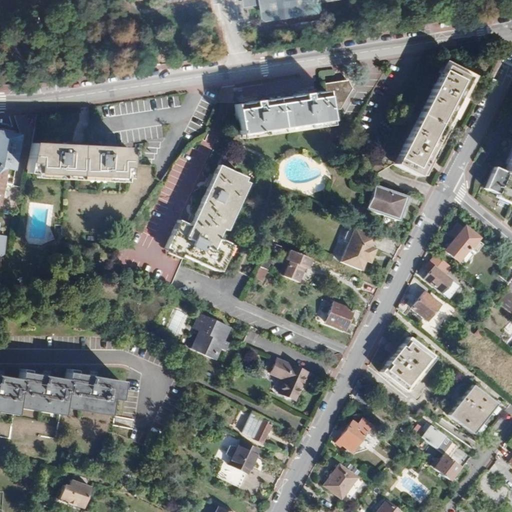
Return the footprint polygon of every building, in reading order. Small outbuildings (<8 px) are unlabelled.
[(250,0),(251,3),(264,1),(267,21),(321,14),(319,0),(250,0)] [(437,34),(453,27),(449,20),(433,27),(437,34)] [(121,33),(104,31),(103,42),(120,44),(121,33)] [(93,50),(83,51),(86,66),(95,65),(93,50)] [(468,79),(445,67),(394,166),(417,178),(468,79)] [(258,96),(241,99),(246,127),(334,112),(333,101),(343,99),(358,78),(354,71),(328,76),(329,83),(314,85),(313,83),(306,84),(307,87),(266,94),(266,92),(258,93),(258,96)] [(0,196),(5,168),(13,170),(18,137),(16,133),(12,133),(12,130),(0,128),(0,196)] [(128,148),(31,143),(25,174),(127,179),(127,156),(130,157),(130,151),(128,151),(128,148)] [(511,154),(505,171),(495,166),(484,188),(494,193),(493,196),(511,204),(511,154)] [(190,227),(179,222),(166,249),(216,272),(228,245),(217,240),(243,181),(216,168),(190,227)] [(372,186),(369,198),(365,211),(399,222),(407,198),(372,186)] [(448,233),(453,237),(441,253),(443,255),(446,252),(455,259),(457,257),(463,263),(473,251),(488,263),(498,251),(483,239),(484,238),(459,218),(448,233)] [(339,262),(359,270),(363,260),(367,262),(373,248),(368,246),(372,237),(351,229),(351,231),(347,230),(344,232),(342,238),(343,242),(346,243),(339,262)] [(483,269),(507,288),(495,302),(511,315),(511,254),(502,246),(498,251),(488,263),(483,269)] [(306,270),(310,260),(288,251),(284,261),(277,276),(297,283),(301,273),(303,268),(306,270)] [(443,273),(448,269),(442,261),(437,266),(443,273)] [(432,265),(422,277),(438,291),(439,290),(446,296),(456,284),(432,265)] [(77,271),(80,272),(78,276),(86,281),(91,271),(80,266),(77,271)] [(258,266),(252,278),(261,283),(267,271),(258,266)] [(462,276),(457,282),(469,290),(473,285),(462,276)] [(146,301),(123,290),(112,314),(136,325),(146,301)] [(437,304),(422,292),(409,308),(425,320),(437,304)] [(352,310),(332,303),(324,323),(344,330),(352,310)] [(165,331),(177,336),(186,314),(174,309),(165,331)] [(192,328),(200,332),(193,349),(215,359),(220,348),(223,350),(227,342),(223,340),(229,327),(199,314),(192,328)] [(485,333),(481,329),(476,335),(481,339),(485,333)] [(428,354),(406,335),(376,370),(399,389),(428,354)] [(276,358),(270,372),(284,379),(278,392),(293,399),(306,371),(276,358)] [(14,381),(0,377),(0,409),(10,412),(12,403),(57,412),(58,405),(103,414),(106,399),(114,400),(117,387),(62,375),(61,382),(16,373),(14,381)] [(492,402),(467,383),(444,412),(468,431),(492,402)] [(354,387),(350,393),(363,402),(366,397),(354,387)] [(270,424),(249,415),(240,435),(245,437),(252,439),(251,440),(261,445),(270,424)] [(356,423),(351,419),(333,441),(338,445),(341,442),(349,449),(353,443),(354,444),(370,424),(361,417),(356,423)] [(442,435),(428,424),(419,436),(433,447),(442,435)] [(256,451),(237,443),(227,466),(244,474),(245,474),(256,451)] [(511,453),(501,445),(495,453),(505,462),(506,464),(511,468),(511,453)] [(267,449),(264,456),(276,461),(279,454),(267,449)] [(458,466),(442,454),(432,467),(448,479),(458,466)] [(244,474),(227,466),(222,463),(215,477),(238,487),(244,474)] [(355,476),(338,464),(322,485),(340,497),(355,476)] [(511,468),(506,464),(494,477),(508,489),(511,484),(511,468)] [(57,501),(82,510),(89,489),(69,482),(67,488),(62,486),(57,501)] [(398,511),(386,502),(378,511),(398,511)]
